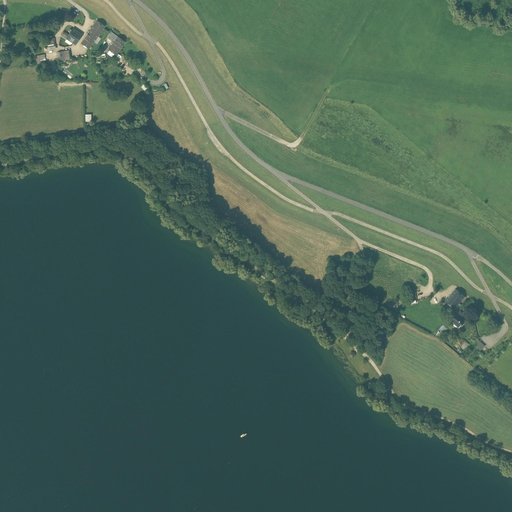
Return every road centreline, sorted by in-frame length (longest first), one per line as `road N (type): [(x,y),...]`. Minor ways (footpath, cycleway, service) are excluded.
road 1 (track): [(104,0),(164,53),(216,143),(247,172),(286,200),(450,261),(511,308)]
road 2 (unclassified): [(134,0),(178,42),(251,154),(477,255)]
road 3 (track): [(217,108),(293,145),(324,94)]
